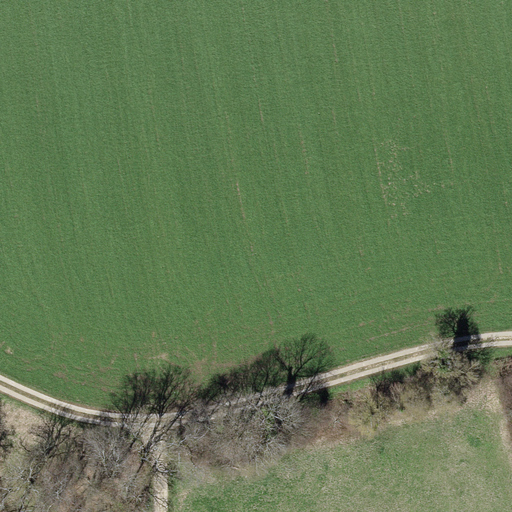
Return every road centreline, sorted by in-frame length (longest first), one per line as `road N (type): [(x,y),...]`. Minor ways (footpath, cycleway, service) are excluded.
road 1 (track): [(511,341),(371,365),(155,422)]
road 2 (track): [(155,422),(47,406),(0,387)]
